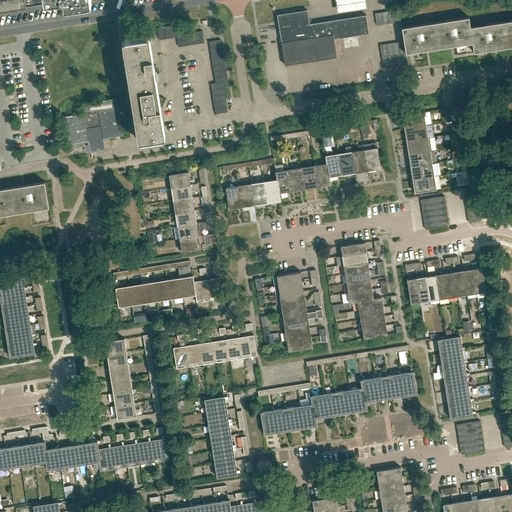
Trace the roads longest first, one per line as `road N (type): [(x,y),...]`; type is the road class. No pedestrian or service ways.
road 1 (residential): [(253,114),(511,71)]
road 2 (residential): [(288,253),(286,235),(390,219),(415,242),(511,231)]
road 3 (residential): [(301,475),(437,452),(452,466),(511,457)]
road 4 (tertiary): [(21,29),(217,0)]
road 5 (residential): [(137,150),(182,143),(195,123),(253,114)]
